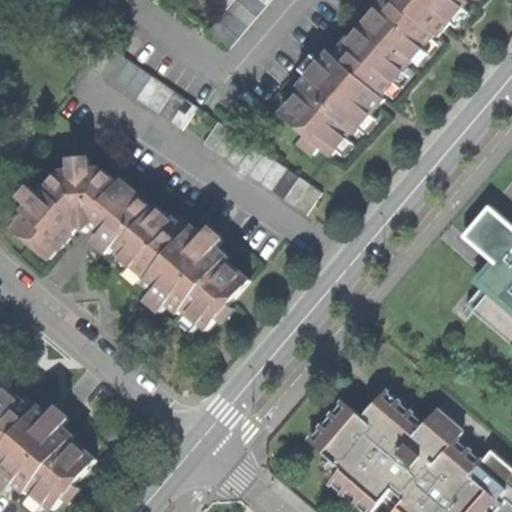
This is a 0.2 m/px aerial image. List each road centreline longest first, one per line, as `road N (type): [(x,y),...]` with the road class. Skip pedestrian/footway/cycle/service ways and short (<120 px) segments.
road 1 (tertiary): [(511,86),(210,450)]
road 2 (residential): [(210,450),(0,268)]
